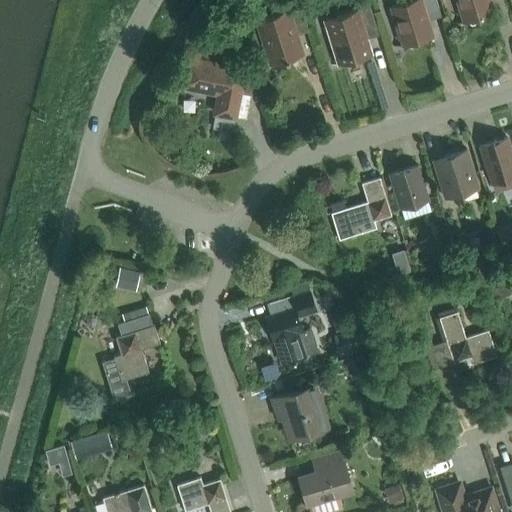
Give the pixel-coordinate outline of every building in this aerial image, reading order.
[(438,7),(435,0),(412,0),(391,7),(402,45),(407,44),(407,46),(410,48),(417,45),(418,43),(417,40),(432,36),(424,12),(438,7)] [(479,17),(493,13),(488,0),(456,0),(464,22),(468,20),(469,23),(471,24),(478,22),(479,19),(479,17)] [(271,64),(284,59),(285,61),(288,60),(288,58),(301,54),(294,34),(296,30),(307,26),(299,1),(285,6),(286,10),(257,19),(271,64)] [(339,64),(369,55),(364,37),(366,33),(376,30),(369,5),(355,9),(355,10),(325,20),(339,64)] [(253,79),(245,77),(247,67),(185,55),(178,88),(216,96),(212,113),(236,118),(241,93),(250,95),(253,79)] [(511,155),(506,137),(479,146),(491,183),(511,176),(511,155)] [(466,150),(432,161),(444,198),(478,187),(466,150)] [(417,165),(388,175),(399,209),(428,200),(417,165)] [(374,221),(391,215),(379,177),(361,183),(367,202),(330,213),(339,239),(376,228),(374,221)] [(453,284),(462,303),(478,297),(470,277),(454,284),(453,284)] [(289,293),(294,307),(264,317),(272,340),(273,339),(281,363),(306,355),(298,331),(301,330),(297,317),(317,311),(309,287),(289,293)] [(473,364),(496,356),(488,330),(465,337),(456,311),(438,317),(453,363),(470,357),(473,364)] [(141,349),(159,343),(153,325),(149,314),(117,324),(121,335),(115,337),(120,354),(113,356),(121,381),(148,372),(141,349)] [(290,438),(326,426),(313,385),(273,398),(277,411),(281,410),(290,438)] [(326,511),(341,508),(337,494),(352,490),(340,451),(317,459),(320,471),(298,478),(307,511),(326,511)] [(511,504),(511,476),(501,480),(509,505),(511,504)] [(210,511),(230,511),(219,479),(202,484),(200,477),(176,485),(184,511),(207,504),(210,511)] [(442,511),(502,511),(493,484),(467,493),(462,478),(434,487),(442,511)] [(151,511),(143,485),(118,493),(118,492),(114,493),(114,494),(102,498),(106,511),(151,511)]
